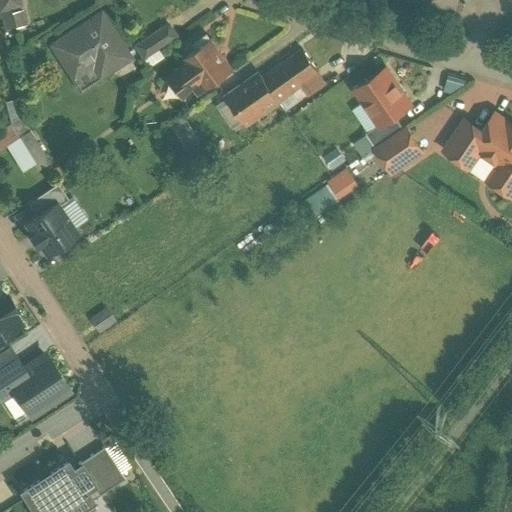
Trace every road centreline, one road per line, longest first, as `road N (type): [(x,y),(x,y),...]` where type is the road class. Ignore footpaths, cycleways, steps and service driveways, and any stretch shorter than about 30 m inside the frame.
road 1 (residential): [(0,463),(99,398),(0,245)]
road 2 (residential): [(277,0),(468,61)]
